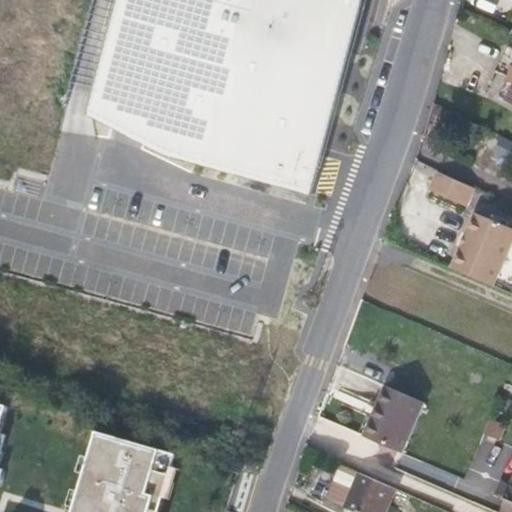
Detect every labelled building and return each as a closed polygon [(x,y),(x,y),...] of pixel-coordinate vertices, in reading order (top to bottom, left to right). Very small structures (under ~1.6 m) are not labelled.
[(83,0),(58,104),(67,107),(91,113),(132,135),(170,154),(314,195),(357,34),(366,0),(83,0)] [(511,90),(511,79),(508,77),(498,96),(507,100),(511,90)] [(475,187),(438,171),(430,189),(466,205),(475,187)] [(511,240),(511,228),(475,212),(452,268),(493,285),(511,240)] [(423,404),(384,387),(362,437),(401,454),(423,404)] [(72,511),(158,511),(176,454),(97,431),(72,511)] [(354,511),(386,511),(396,490),(358,474),(340,466),(326,499),(344,507),(354,511)] [(503,500),(497,511),(511,511),(511,472),(511,473),(511,472),(511,481),(510,487),(506,486),(500,499),(503,500)]
